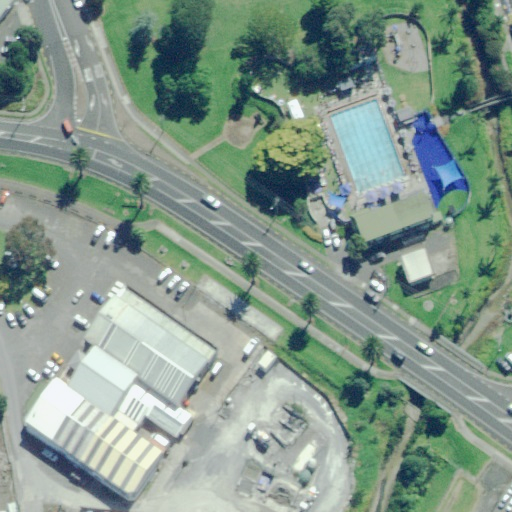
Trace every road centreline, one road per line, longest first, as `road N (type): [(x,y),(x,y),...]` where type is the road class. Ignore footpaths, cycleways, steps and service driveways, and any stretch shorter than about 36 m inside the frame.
road 1 (primary): [(511,420),(182,195),(75,145)]
road 2 (secondary): [(75,145),(80,89),(51,0)]
